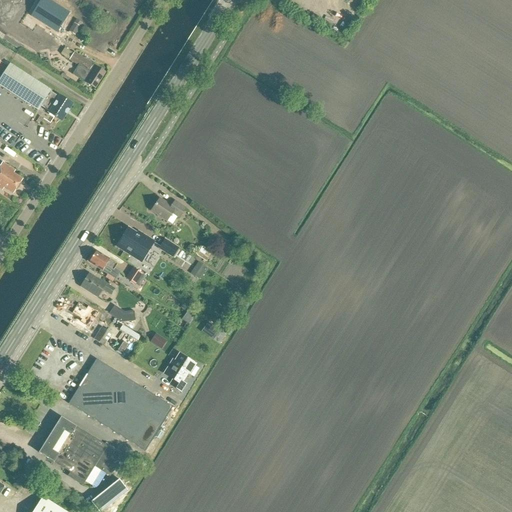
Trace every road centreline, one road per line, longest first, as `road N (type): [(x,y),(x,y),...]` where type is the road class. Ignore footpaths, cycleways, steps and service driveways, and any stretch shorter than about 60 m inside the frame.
road 1 (primary): [(0,363),(231,0)]
road 2 (unclassified): [(0,256),(161,0)]
